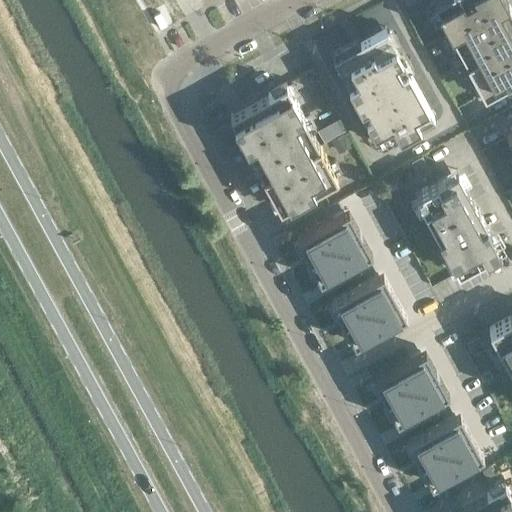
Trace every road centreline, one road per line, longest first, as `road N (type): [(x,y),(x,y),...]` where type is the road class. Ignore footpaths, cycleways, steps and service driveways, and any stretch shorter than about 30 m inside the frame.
road 1 (residential): [(287,0),(171,62),(163,75),(167,99),(322,378)]
road 2 (secondary): [(203,511),(0,140)]
road 3 (secondary): [(0,226),(157,511)]
road 4 (residential): [(322,378),(511,274)]
road 5 (residential): [(322,378),(392,511)]
